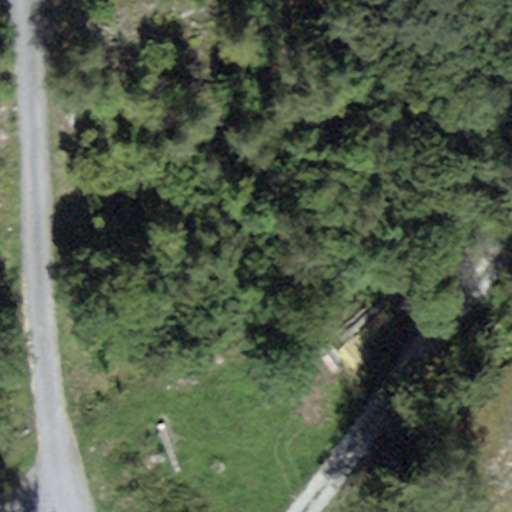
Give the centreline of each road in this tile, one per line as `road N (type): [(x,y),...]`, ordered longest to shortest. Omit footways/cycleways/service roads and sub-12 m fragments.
road 1 (unclassified): [(74,511),(52,415),(27,0)]
road 2 (track): [(300,511),(511,294)]
